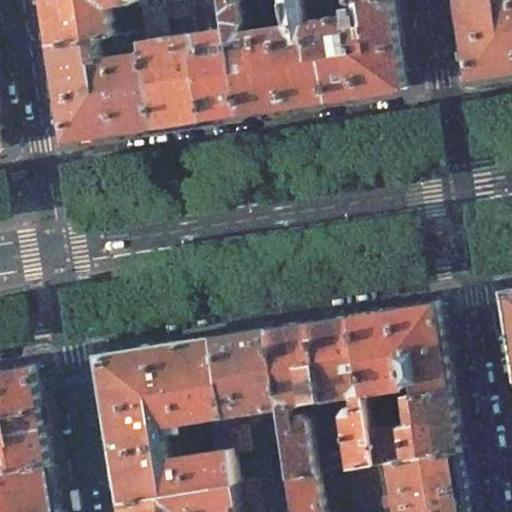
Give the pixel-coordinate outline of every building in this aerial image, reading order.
[(51,0),(58,43),(103,36),(123,33),(122,27),(117,28),(113,4),(139,0),(51,0)] [(140,0),(146,29),(149,51),(161,124),(200,117),(200,119),(212,117),(212,116),(201,54),(197,26),(191,27),(192,33),(170,36),(167,19),(195,15),(192,0),(140,0)] [(309,19),(306,0),(230,0),(235,26),(248,110),(289,104),(289,105),(309,102),(309,100),(335,96),(328,55),(315,57),(309,19)] [(360,0),(363,11),(358,12),(356,3),(346,5),(347,14),(309,19),(315,57),(328,55),(335,96),(347,95),(347,96),(367,92),(367,91),(410,85),(397,0),(360,0)] [(511,0),(464,0),(475,76),(511,69),(511,0)] [(208,53),(201,54),(212,116),(248,110),(235,26),(205,31),(208,53)] [(58,43),(56,43),(71,138),(123,130),(123,129),(161,124),(149,51),(106,56),(103,36),(58,43)] [(378,389),(411,384),(412,383),(413,391),(457,385),(443,299),(358,313),(371,396),(378,394),(378,389)] [(298,472),(381,459),(375,421),(371,396),(358,313),(275,327),(287,404),(298,471),(298,472)] [(275,327),(218,336),(237,451),(253,448),(249,424),(245,425),(242,411),(287,404),(275,327)] [(129,498),(242,483),(242,481),(237,451),(218,336),(106,353),(119,434),(129,498)] [(40,362),(0,368),(0,447),(2,460),(0,460),(0,469),(56,461),(56,459),(42,363),(40,362)] [(417,420),(382,425),(381,420),(375,421),(381,459),(400,457),(467,447),(457,385),(413,391),(417,420)] [(476,511),(467,447),(400,457),(408,511),(476,511)] [(304,511),(390,511),(381,459),(298,472),(303,506),(304,511)] [(0,511),(63,511),(61,498),(62,497),(61,485),(59,485),(56,461),(0,469),(0,511)] [(260,478),(242,481),(242,483),(247,511),(263,511),(266,511),(260,478)] [(247,511),(242,483),(129,498),(131,511),(247,511)]
